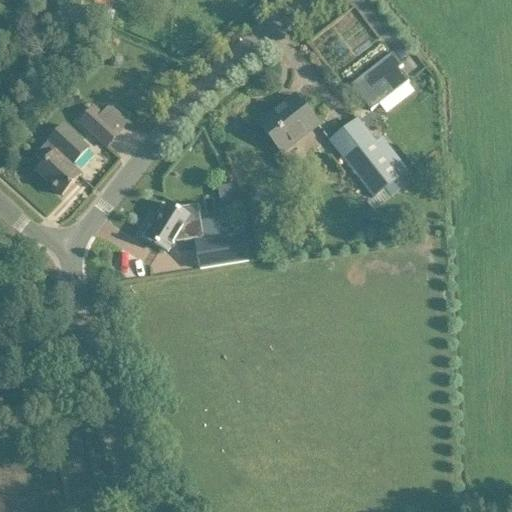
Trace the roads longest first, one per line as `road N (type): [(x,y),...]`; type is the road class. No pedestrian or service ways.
road 1 (unclassified): [(67,247),(160,128),(247,39),(307,0)]
road 2 (unclassified): [(139,511),(67,247)]
